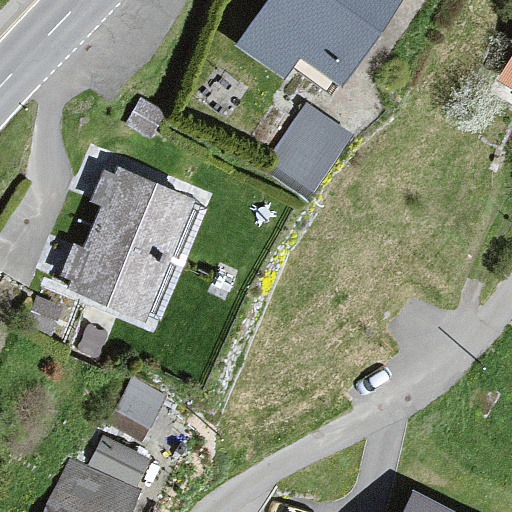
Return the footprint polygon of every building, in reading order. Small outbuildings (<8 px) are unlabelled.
[(272,0),(241,42),(283,73),(304,44),(341,71),(393,0),(272,0)] [(511,58),(501,78),(511,84),(511,58)] [(140,96),(125,123),(151,137),(166,110),(140,96)] [(308,101),(262,166),(310,200),(356,135),(308,101)] [(193,200),(119,169),(116,175),(106,171),(101,182),(93,201),(105,206),(86,251),(75,246),(68,263),(60,281),(143,316),(193,200)] [(65,307),(39,296),(29,320),(54,331),(65,307)] [(123,370),(101,407),(138,429),(160,391),(123,370)] [(136,485),(148,454),(102,436),(89,467),(136,485)] [(132,511),(142,488),(136,485),(89,467),(70,460),(49,511),(132,511)] [(437,511),(418,502),(412,511),(437,511)]
